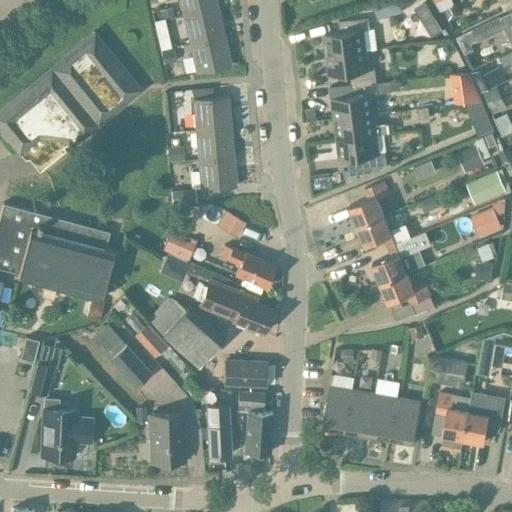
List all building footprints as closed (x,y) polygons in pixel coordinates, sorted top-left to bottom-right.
[(216,0),(179,0),(183,14),(218,6),(216,0)] [(397,0),(392,0),(374,6),(377,15),(400,7),(397,0)] [(426,2),(415,8),(426,25),(436,19),(426,2)] [(218,6),(183,14),(190,43),(224,35),(218,6)] [(478,41),(508,27),(502,14),(457,36),(465,53),(474,49),(471,43),(477,40),(478,41)] [(324,34),(327,55),(366,50),(377,49),(374,29),(370,29),(369,17),(344,20),(345,31),(324,34)] [(0,107),(0,127),(20,152),(25,159),(29,159),(39,171),(65,149),(67,142),(70,146),(77,141),(77,134),(94,120),(98,124),(141,88),(94,30),(50,67),(53,71),(27,92),(24,88),(0,107)] [(224,35),(190,43),(197,73),(231,65),(224,35)] [(511,49),(499,56),(503,65),(511,60),(511,49)] [(366,50),(327,55),(329,74),(350,72),(351,83),(377,80),(375,68),(368,69),(366,50)] [(475,72),(483,91),(495,86),(486,67),(475,72)] [(453,71),(458,102),(481,99),(469,70),(453,71)] [(332,96),(334,118),(373,113),(371,94),(378,93),(377,80),(351,83),(353,94),(332,96)] [(507,107),(496,85),(495,86),(483,91),(494,113),(507,107)] [(194,98),(196,129),(231,126),(228,95),(194,98)] [(482,99),(469,105),(481,134),(494,129),(482,99)] [(429,106),(418,107),(419,118),(430,117),(429,106)] [(373,113),(334,118),(337,138),(376,133),(376,134),(389,132),(388,124),(375,125),(373,113)] [(231,126),(196,129),(199,159),(234,155),(231,126)] [(376,133),(337,138),(340,159),(361,156),(362,167),(351,168),(352,179),(379,168),(379,165),(387,164),(385,152),(378,153),(376,134),(376,133)] [(477,144),(457,153),(466,172),(485,163),(477,144)] [(503,162),(503,164),(511,159),(511,155),(508,147),(498,151),(503,162)] [(234,155),(199,159),(202,189),(236,186),(234,155)] [(511,174),(511,159),(503,164),(510,176),(511,174)] [(498,170),(476,180),(483,198),(506,188),(498,170)] [(350,206),(358,225),(384,214),(378,199),(389,194),(384,181),(365,189),(369,198),(350,206)] [(195,188),(170,189),(171,204),(196,201),(195,188)] [(493,206),(470,216),(479,237),(502,227),(493,206)] [(3,208),(0,220),(0,273),(18,278),(103,299),(114,255),(106,253),(111,236),(3,208)] [(226,210),(217,225),(227,231),(236,217),(226,210)] [(384,214),(358,225),(366,245),(385,237),(388,246),(407,238),(402,226),(390,230),(384,214)] [(167,237),(163,246),(188,256),(195,242),(171,232),(169,232),(167,237)] [(373,262),(381,283),(407,272),(401,257),(412,252),(407,238),(388,246),(392,255),(373,262)] [(480,242),(478,275),(491,276),(492,259),(490,259),(491,243),(480,242)] [(219,255),(227,258),(240,264),(235,274),(264,287),(274,265),(232,246),(231,250),(223,247),(219,255)] [(168,255),(161,272),(180,280),(185,269),(210,279),(212,274),(168,255)] [(407,272),(381,283),(389,303),(408,295),(416,314),(435,307),(425,283),(413,288),(407,272)] [(263,332),(272,308),(256,302),(257,298),(210,279),(201,303),(233,315),(232,319),(263,332)] [(501,283),(501,297),(502,296),(502,297),(511,298),(511,281),(504,281),(504,282),(501,283)] [(167,298),(148,319),(198,366),(225,337),(213,325),(209,329),(186,307),(184,309),(172,298),(167,298)] [(89,337),(108,358),(134,387),(152,372),(126,343),(107,323),(89,337)] [(146,326),(145,325),(134,335),(154,357),(168,344),(148,323),(146,326)] [(483,338),(478,372),(489,374),(495,342),(511,345),(511,334),(505,331),(483,338)] [(23,337),(18,358),(32,361),(37,340),(23,337)] [(435,354),(431,380),(463,386),(468,361),(435,354)] [(264,386),(265,361),(225,359),(224,384),(264,386)] [(52,366),(36,362),(29,389),(45,393),(52,366)] [(322,428),(345,432),(353,389),(329,385),(322,428)] [(238,389),(237,404),(239,404),(238,410),(248,410),(245,451),(269,452),(272,412),(257,411),(258,405),(263,406),(265,391),(238,389)] [(353,389),(345,432),(368,436),(375,393),(353,389)] [(470,399),(463,438),(484,442),(487,428),(498,430),(505,396),(472,391),(471,397),(471,399),(470,399)] [(439,392),(435,412),(447,414),(443,434),(463,438),(470,399),(471,399),(471,397),(454,394),(454,395),(439,392)] [(375,393),(368,436),(390,440),(398,397),(375,393)] [(41,454),(72,456),(73,439),(89,440),(90,417),(74,417),(74,409),(57,408),(58,398),(43,397),(41,454)] [(398,397),(390,440),(414,444),(421,401),(398,397)] [(207,410),(208,425),(208,426),(207,426),(209,456),(230,455),(229,424),(228,424),(228,409),(219,409),(207,410)] [(152,461),(185,460),(183,412),(168,412),(150,413),(152,461)] [(383,499),(382,511),(425,511),(426,501),(383,499)]
